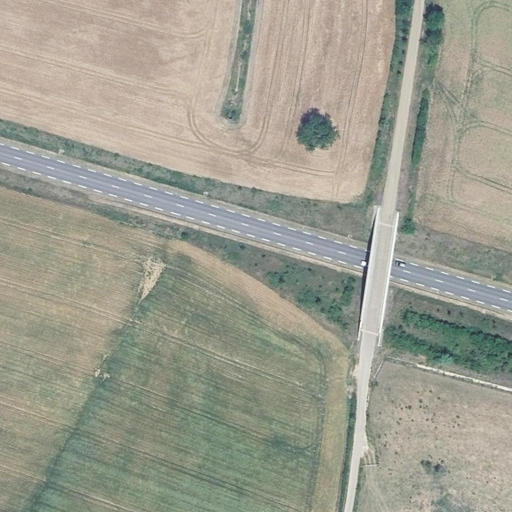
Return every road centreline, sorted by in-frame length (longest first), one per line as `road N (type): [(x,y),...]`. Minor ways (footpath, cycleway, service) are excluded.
road 1 (primary): [(511,303),(0,156)]
road 2 (track): [(347,511),(419,0)]
